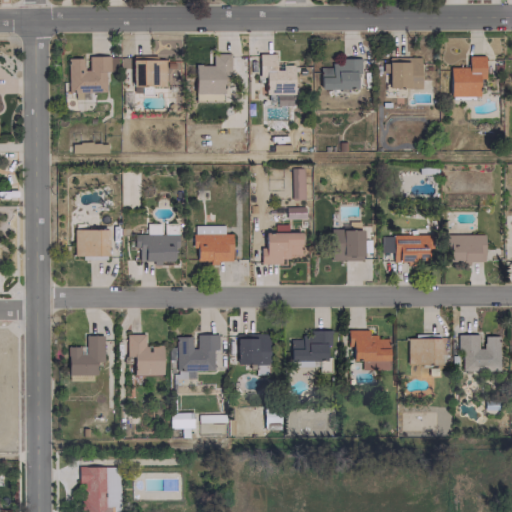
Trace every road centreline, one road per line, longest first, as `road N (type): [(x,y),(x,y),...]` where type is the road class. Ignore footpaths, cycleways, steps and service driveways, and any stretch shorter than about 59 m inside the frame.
road 1 (tertiary): [(0,18),(511,14)]
road 2 (residential): [(34,296),(511,292)]
road 3 (tertiary): [(34,37),(36,511)]
